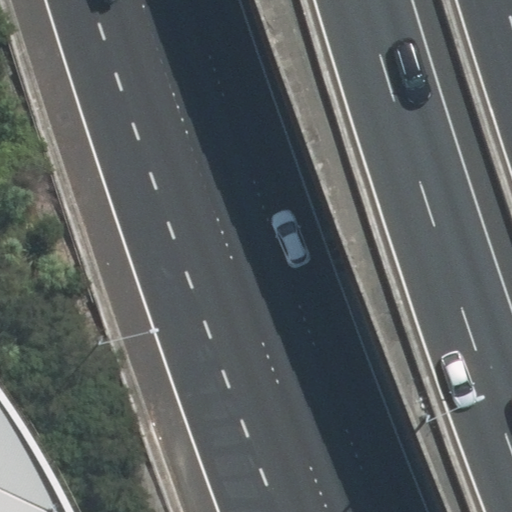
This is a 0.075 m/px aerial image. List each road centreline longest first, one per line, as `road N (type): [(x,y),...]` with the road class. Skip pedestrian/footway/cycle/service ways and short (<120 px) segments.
road 1 (motorway): [(377,511),(190,0)]
road 2 (motorway): [(365,0),(419,187),(511,434)]
